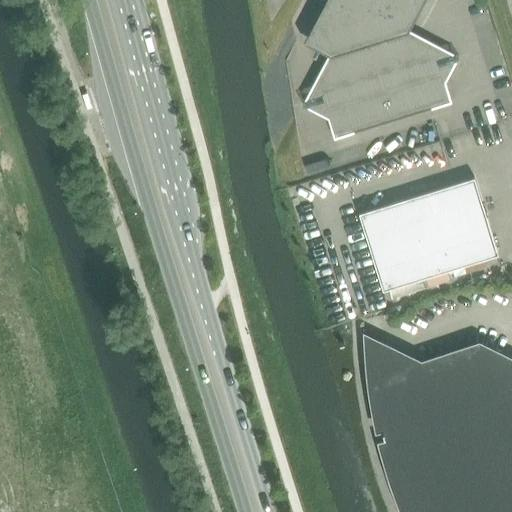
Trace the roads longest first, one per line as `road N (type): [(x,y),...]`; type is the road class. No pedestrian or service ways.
road 1 (secondary): [(89,0),(243,511)]
road 2 (secondary): [(269,511),(124,0)]
